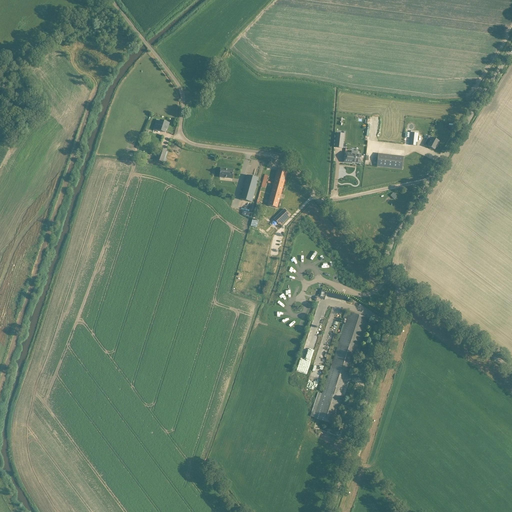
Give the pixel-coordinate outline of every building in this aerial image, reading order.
[(375,138),(374,142),(397,145),(405,146),(405,141),(409,141),(409,137),(410,137),(409,141),(409,146),(417,146),(417,142),(418,134),(417,134),(417,131),(411,131),(411,132),(410,132),(406,131),(407,124),(399,123),(398,141),(395,140),(397,123),(390,122),(389,126),(389,131),(388,139),(386,139),(386,131),(387,125),(388,119),(387,119),(380,118),(378,118),(376,133),(378,134),(378,135),(378,136),(378,138),(375,138)] [(157,121),(154,129),(165,133),(167,127),(168,128),(169,123),(160,121),(160,122),(157,121)] [(337,136),(336,150),(343,151),(344,136),(337,136)] [(429,136),(427,139),(431,141),(428,146),(434,150),(438,141),(429,136)] [(156,160),(162,162),(166,151),(160,148),(156,160)] [(344,153),(343,163),(352,164),(352,163),(360,164),(361,155),(357,155),(357,152),(351,152),(351,154),(344,153)] [(378,153),(377,166),(402,169),(404,157),(378,153)] [(277,208),(286,175),(287,170),(279,168),(277,173),(268,205),(277,208)] [(220,169),(220,174),(219,177),(232,179),(233,170),(220,169)] [(252,203),(258,179),(247,175),(240,199),(252,203)] [(347,181),(349,189),(361,186),(359,178),(347,181)] [(284,209),(273,219),(279,224),(279,223),(281,225),(289,217),(288,215),(289,214),(284,209)] [(257,230),(259,220),(253,219),(251,229),(257,230)] [(334,425),(342,401),(369,319),(349,312),(314,418),(334,425)]
